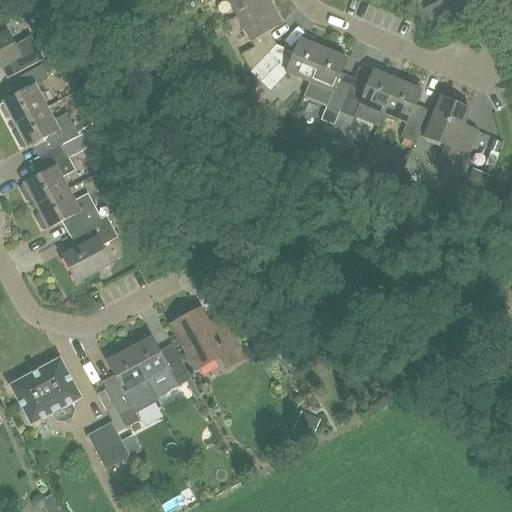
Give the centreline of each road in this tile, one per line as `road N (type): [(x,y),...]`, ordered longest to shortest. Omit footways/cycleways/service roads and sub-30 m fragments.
road 1 (residential): [(176,282),(82,326),(27,310),(0,260)]
road 2 (track): [(511,166),(480,223),(386,339)]
road 3 (residential): [(485,84),(314,17),(306,0)]
